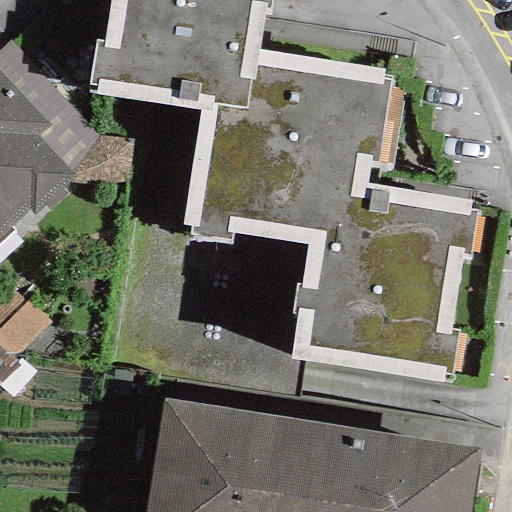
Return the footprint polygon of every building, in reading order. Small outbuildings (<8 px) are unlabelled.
[(264,0),(109,0),(105,32),(94,32),(87,83),(200,96),(179,212),(186,214),(184,226),(230,231),(232,220),(308,230),(288,347),(449,371),(457,322),(449,319),(469,191),(367,171),(370,153),(377,155),(389,70),(381,68),(384,59),(258,39),(264,0)] [(0,63),(0,227),(29,201),(33,206),(73,169),(35,127),(48,115),(0,63)] [(0,280),(0,357),(50,315),(11,270),(0,280)] [(142,511),(302,511),(317,424),(160,400),(142,511)] [(468,511),(478,450),(317,424),(302,511),(468,511)]
